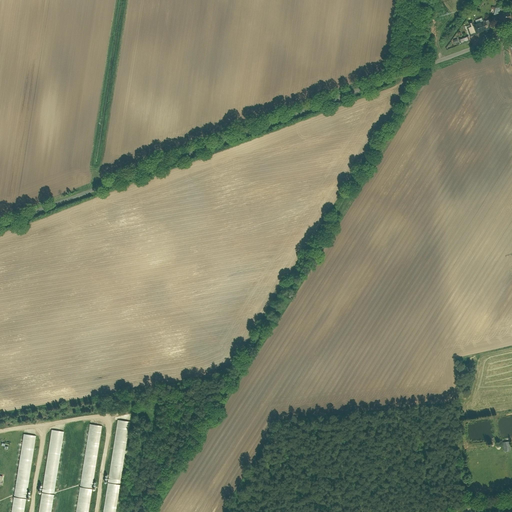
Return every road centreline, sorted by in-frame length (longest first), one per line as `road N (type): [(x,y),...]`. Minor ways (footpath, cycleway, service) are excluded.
road 1 (track): [(421,67),(146,511)]
road 2 (unclassified): [(421,67),(0,225)]
